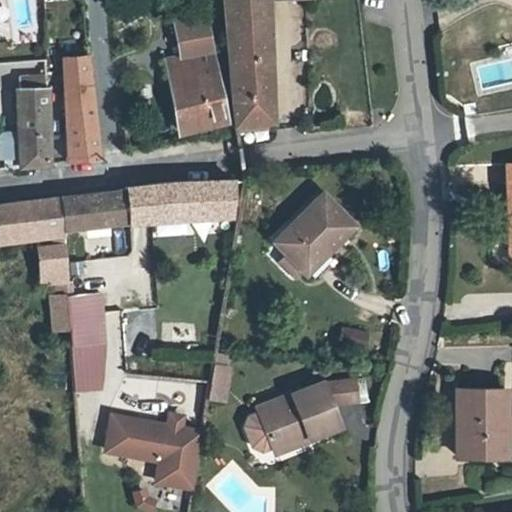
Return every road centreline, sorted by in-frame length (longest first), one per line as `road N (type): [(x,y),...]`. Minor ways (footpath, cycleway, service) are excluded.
road 1 (residential): [(0,188),(418,134)]
road 2 (residential): [(418,134),(423,263),(388,468),(393,511)]
road 3 (residential): [(407,0),(418,134)]
